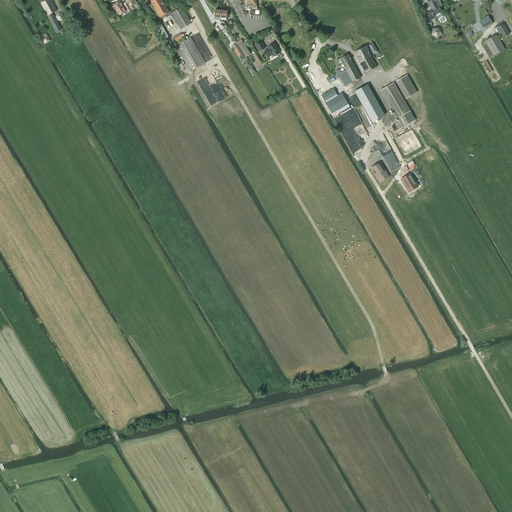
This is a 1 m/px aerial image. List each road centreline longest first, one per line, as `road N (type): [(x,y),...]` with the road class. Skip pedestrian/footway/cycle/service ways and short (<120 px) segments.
road 1 (track): [(186,0),(373,326),(385,382),(303,403)]
road 2 (track): [(373,133),(361,160),(511,417)]
road 3 (track): [(0,311),(72,433)]
